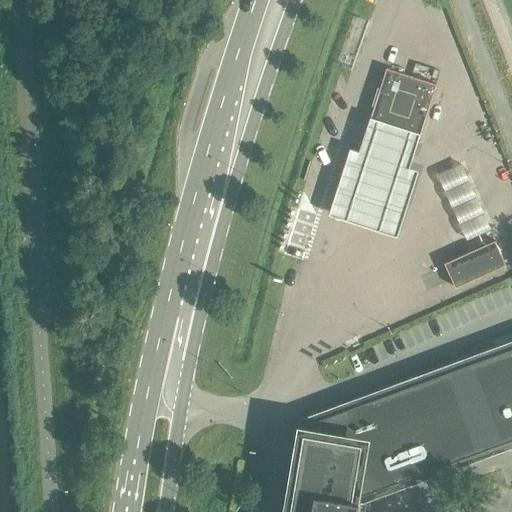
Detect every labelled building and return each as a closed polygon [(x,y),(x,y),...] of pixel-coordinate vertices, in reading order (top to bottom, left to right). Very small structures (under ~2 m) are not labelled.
[(388,71),(371,125),(379,128),(420,141),(437,86),(388,71)] [(379,128),(371,125),(360,159),(351,156),(329,223),(398,245),(419,180),(409,177),(421,141),(420,141),(379,128)] [(462,164),(439,175),(470,242),(493,231),(462,164)] [(451,277),(457,289),(507,266),(502,254),(496,242),(446,265),(451,277)] [(360,511),(362,503),(355,502),(355,499),(511,440),(511,350),(308,426),(294,508),(293,511),(360,511)]
